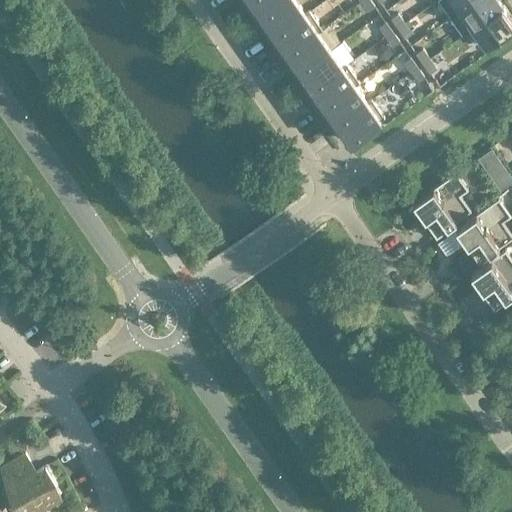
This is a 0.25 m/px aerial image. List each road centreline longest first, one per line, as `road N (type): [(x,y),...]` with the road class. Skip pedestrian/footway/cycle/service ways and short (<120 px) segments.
road 1 (residential): [(511,454),(331,199)]
road 2 (tertiary): [(0,95),(143,298)]
road 3 (residential): [(331,199),(194,0)]
road 4 (residential): [(331,199),(511,72)]
road 5 (tertiary): [(179,347),(294,511)]
road 6 (residential): [(299,222),(186,306)]
road 7 (residential): [(120,511),(53,391)]
